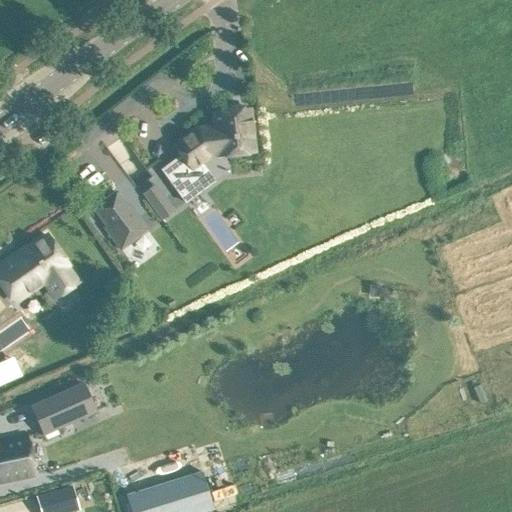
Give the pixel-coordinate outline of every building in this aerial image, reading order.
[(181,155),(162,170),(185,202),(201,190),(187,171),(200,161),(206,157),(220,155),(219,150),(252,146),(248,109),(213,113),(215,127),(197,129),(174,145),(181,155)] [(161,220),(175,210),(155,183),(141,194),(160,220),(161,220)] [(104,227),(120,250),(147,230),(131,207),(129,209),(116,192),(93,208),(106,226),(104,227)] [(65,261),(47,235),(20,254),(18,252),(0,264),(0,279),(15,301),(43,282),(55,298),(77,282),(63,262),(65,261)] [(12,357),(0,362),(0,384),(20,375),(12,357)] [(31,402),(44,429),(92,404),(78,377),(31,402)] [(33,445),(0,449),(0,487),(38,483),(33,445)] [(147,491),(129,498),(134,511),(149,511),(211,487),(196,450),(140,473),(147,491)] [(76,506),(87,504),(83,481),(72,483),(76,506)] [(28,500),(32,511),(53,511),(66,508),(60,490),(28,500)]
